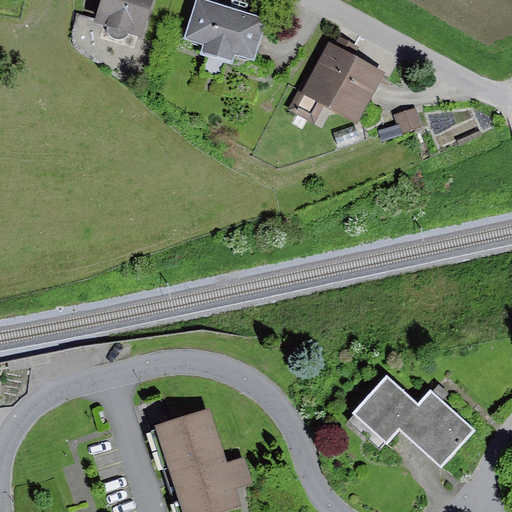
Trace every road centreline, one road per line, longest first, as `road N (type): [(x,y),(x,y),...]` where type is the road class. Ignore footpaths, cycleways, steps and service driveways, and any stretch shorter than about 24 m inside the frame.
road 1 (residential): [(0,464),(15,425),(47,395),(156,365),(199,362),(268,394),(336,511)]
road 2 (residential): [(511,98),(323,0)]
